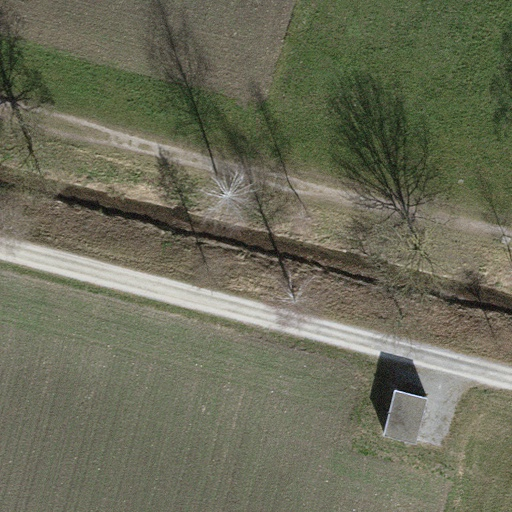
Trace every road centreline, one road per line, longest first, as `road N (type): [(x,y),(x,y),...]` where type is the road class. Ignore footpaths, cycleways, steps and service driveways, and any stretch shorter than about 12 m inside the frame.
road 1 (track): [(511,382),(0,253)]
road 2 (track): [(0,109),(511,235)]
